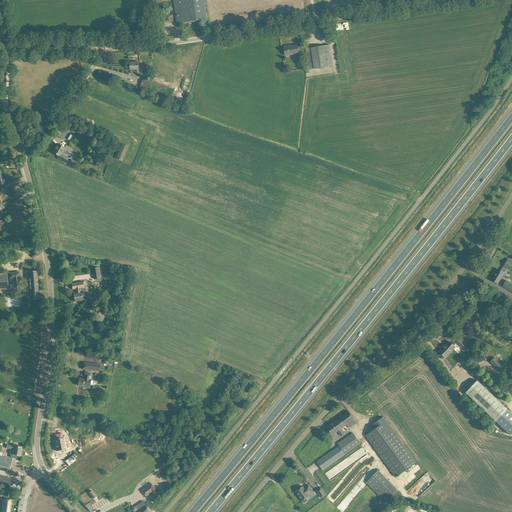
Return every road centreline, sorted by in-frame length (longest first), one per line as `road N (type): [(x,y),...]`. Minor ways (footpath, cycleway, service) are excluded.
road 1 (motorway): [(511,116),(192,511)]
road 2 (unclassified): [(21,153),(107,48),(460,0)]
road 3 (motorway): [(212,511),(511,141)]
road 4 (unclassified): [(241,511),(329,408),(422,320),(511,198)]
road 5 (unclassified): [(76,511),(36,459),(50,290),(21,153)]
